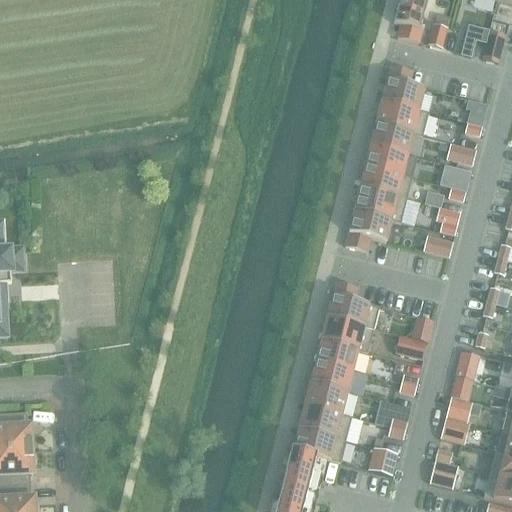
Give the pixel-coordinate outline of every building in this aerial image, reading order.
[(393,25),(393,26),(400,28),(397,41),(418,47),(422,33),(419,32),(427,0),(400,0),(394,25),(393,25)] [(511,0),(497,0),(496,4),(511,8),(511,0)] [(434,27),(428,48),(440,51),(446,30),(434,27)] [(468,27),(460,58),(471,60),(475,43),(486,46),(488,35),(489,33),(468,27)] [(486,46),(481,63),(497,67),(504,39),(488,35),(486,46)] [(381,104),(381,105),(419,114),(424,93),(409,89),(412,75),(390,69),(381,104)] [(381,104),(375,129),(375,128),(413,138),(413,139),(422,141),(428,116),(419,114),(381,105),(381,104)] [(469,118),(467,127),(482,130),(484,122),(469,118)] [(375,129),(370,149),(407,159),(413,139),(413,138),(375,128),(375,129)] [(466,128),(464,136),(479,140),(482,131),(466,128)] [(449,148),(446,162),(472,169),(476,155),(449,148)] [(370,149),(365,170),(402,179),(407,159),(370,149)] [(360,190),(359,191),(406,203),(412,181),(402,179),(365,170),(360,190)] [(435,172),(432,185),(445,188),(448,175),(435,172)] [(455,172),(453,180),(468,184),(470,176),(455,172)] [(359,190),(353,215),(354,214),(391,224),(391,225),(400,227),(406,203),(359,191),(360,190),(359,190)] [(428,193),(425,206),(441,210),(444,197),(428,193)] [(450,193),(448,201),(463,205),(465,197),(450,193)] [(445,213),(439,235),(454,239),(460,217),(445,213)] [(353,215),(345,250),(366,255),(370,242),(385,246),(391,225),(391,224),(354,214),(353,215)] [(18,270),(23,270),(22,254),(17,254),(17,252),(3,253),(1,222),(0,222),(0,338),(5,339),(5,337),(7,336),(6,308),(0,308),(0,285),(11,285),(11,281),(10,281),(10,272),(18,272),(18,270)] [(426,240),(423,254),(449,261),(453,246),(426,240)] [(501,248),(497,262),(506,265),(509,250),(501,248)] [(497,262),(494,277),(502,279),(506,265),(497,262)] [(327,320),(326,321),(373,333),(379,311),(354,305),(357,291),(335,285),(327,320)] [(490,291),(486,305),(495,308),(498,293),(490,291)] [(486,305),(482,320),(491,322),(495,308),(486,305)] [(326,320),(320,345),(321,344),(358,354),(358,355),(367,357),(373,333),(326,321),(327,320),(326,320)] [(417,320),(412,342),(428,347),(432,324),(417,320)] [(478,336),(475,350),(483,352),(487,338),(478,336)] [(399,340),(395,357),(421,364),(425,346),(399,340)] [(320,345),(315,365),(353,375),(358,355),(358,354),(321,344),(320,345)] [(457,368),(454,380),(456,380),(470,384),(476,359),(473,358),(461,355),(457,368)] [(310,386),(348,396),(353,375),(315,365),(310,386)] [(403,378),(401,387),(416,391),(418,382),(403,378)] [(465,404),(470,384),(456,380),(451,401),(465,404)] [(310,386),(304,409),(342,419),(342,418),(348,396),(310,386)] [(401,387),(398,395),(414,399),(416,391),(401,387)] [(445,421),(446,422),(464,426),(468,409),(450,404),(448,411),(445,421)] [(304,409),(298,433),(298,434),(298,433),(345,445),(351,420),(342,418),(342,419),(304,409)] [(511,416),(505,414),(504,415),(506,416),(501,437),(509,439),(509,438),(511,438),(511,416)] [(0,454),(31,453),(31,451),(33,451),(32,435),(30,435),(30,429),(27,429),(26,416),(0,417),(0,454)] [(445,422),(440,442),(464,448),(469,428),(445,422)] [(392,423),(390,431),(405,435),(407,426),(392,423)] [(390,431),(387,439),(403,443),(405,435),(390,431)] [(293,453),(293,454),(326,462),(326,463),(340,466),(345,445),(298,433),(298,434),(293,453)] [(374,451),(368,474),(390,479),(397,457),(374,451)] [(291,452),(284,480),(309,486),(314,468),(324,471),(326,463),(326,462),(293,454),(293,453),(291,452)] [(31,455),(31,453),(0,454),(0,490),(30,489),(30,477),(32,477),(32,471),(34,471),(33,455),(31,455)] [(437,453),(435,463),(449,466),(452,457),(437,453)] [(511,460),(504,459),(504,458),(494,455),(489,477),(511,483),(511,460)] [(434,464),(429,487),(452,493),(458,470),(434,464)] [(511,483),(489,477),(483,500),(511,507),(511,483)] [(31,501),(30,489),(0,490),(0,511),(35,511),(36,507),(34,507),(34,501),(31,501)] [(280,497),(276,511),(302,511),(305,503),(280,497)]
